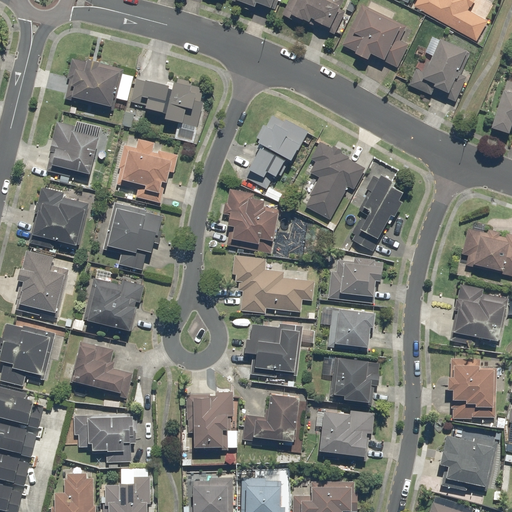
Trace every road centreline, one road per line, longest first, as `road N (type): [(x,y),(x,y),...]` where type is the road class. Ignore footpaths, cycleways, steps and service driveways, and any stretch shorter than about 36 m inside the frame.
road 1 (residential): [(393,511),(411,432),(423,255),(460,158)]
road 2 (residential): [(195,290),(199,205),(258,56)]
road 3 (residential): [(258,56),(460,158)]
road 4 (residential): [(70,0),(258,56)]
road 5 (residential): [(195,290),(175,330),(176,351),(189,360),(217,352),(208,312)]
road 6 (residential): [(0,150),(33,17)]
